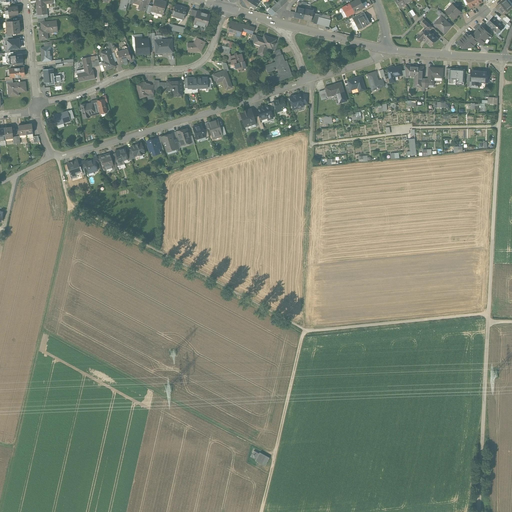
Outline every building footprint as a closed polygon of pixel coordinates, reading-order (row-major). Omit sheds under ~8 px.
[(52,0),(35,0),(37,18),(44,18),(46,18),(45,4),(52,3),(52,0)] [(133,0),(133,4),(140,6),(139,10),(144,11),(145,6),(147,0),(133,0)] [(151,12),(162,15),(166,2),(157,0),(154,0),(153,7),(151,12)] [(279,0),(271,9),(276,13),(289,0),(279,0)] [(344,11),(342,12),(345,17),(354,13),(364,8),(359,0),(357,0),(342,8),(344,11)] [(402,0),(393,0),(398,8),(405,5),(405,4),(402,0)] [(452,5),(452,4),(457,8),(459,6),(452,0),(450,3),(452,5)] [(503,2),(497,7),(503,15),(511,8),(504,1),(503,2)] [(294,17),(303,19),(305,9),(306,5),(298,2),(295,13),(294,17)] [(447,13),(454,19),(461,12),(457,8),(452,4),(452,5),(449,8),(450,9),(447,13)] [(172,15),(184,18),(187,9),(175,5),(172,15)] [(14,15),(18,14),(17,7),(8,8),(9,15),(14,15)] [(305,9),(303,19),(314,22),(315,16),(312,16),(313,11),(305,9)] [(205,28),(206,28),(210,15),(197,11),(195,17),(193,24),(201,26),(200,30),(204,31),(205,28)] [(353,21),(365,15),(363,12),(351,18),(353,21)] [(353,21),(358,30),(369,24),(365,15),(353,21)] [(326,19),(315,16),(314,22),(313,24),(328,27),(330,20),(326,19)] [(434,24),(444,34),(452,26),(445,20),(441,16),(441,17),(434,24)] [(499,23),(493,17),(487,24),(498,33),(503,27),(504,27),(499,23)] [(425,20),(420,24),(426,30),(429,32),(433,28),(425,20)] [(249,27),(230,21),(229,27),(228,27),(227,31),(235,34),(234,36),(240,38),(241,31),(247,33),(249,27)] [(45,23),(42,23),(42,29),(39,30),(40,41),(48,40),(47,33),(57,32),(57,25),(54,25),(54,22),(45,23)] [(169,24),(168,30),(176,32),(183,34),(185,28),(169,24)] [(472,36),(478,41),(482,45),(491,36),(481,26),(472,36)] [(421,33),(417,37),(417,40),(419,41),(422,41),(424,39),(426,42),(431,47),(431,46),(430,45),(437,39),(437,40),(438,39),(433,34),(432,35),(429,32),(426,30),(422,34),(421,33)] [(470,37),(466,33),(458,43),(464,48),(468,48),(467,48),(472,48),(478,41),(472,36),(471,35),(470,37)] [(10,53),(10,50),(8,50),(7,40),(13,40),(13,37),(12,37),(5,38),(4,38),(5,53),(10,53)] [(253,43),(261,46),(258,55),(264,57),(267,47),(272,48),(273,48),(275,43),(276,40),(267,37),(266,40),(256,37),(253,43)] [(142,38),(135,39),(136,55),(150,54),(149,46),(149,40),(148,40),(142,40),(142,38)] [(7,40),(8,50),(10,50),(20,49),(19,39),(13,40),(7,40)] [(155,41),(155,45),(155,54),(172,52),(172,39),(155,41)] [(197,43),(187,44),(188,52),(201,51),(205,42),(204,42),(199,39),(197,43)] [(116,47),(112,48),(114,52),(114,54),(117,53),(120,64),(123,63),(123,64),(125,65),(126,65),(127,63),(127,61),(131,60),(130,54),(129,55),(129,53),(128,50),(127,50),(126,47),(125,46),(123,47),(122,49),(123,52),(119,53),(116,47)] [(223,53),(229,54),(230,48),(222,46),(221,49),(224,50),(223,53)] [(45,47),(40,48),(42,62),(48,61),(51,61),(50,47),(45,47)] [(272,59),(275,58),(275,57),(282,55),(280,49),(275,51),(272,59)] [(103,65),(105,70),(115,67),(110,53),(109,51),(102,53),(104,62),(102,62),(103,65)] [(13,55),(9,56),(10,64),(23,63),(22,54),(13,55)] [(234,64),(235,69),(237,68),(238,72),(242,71),(242,69),(246,68),(244,61),(243,62),(241,54),(237,55),(236,54),(234,54),(234,55),(231,56),(231,60),(230,60),(231,65),(234,64)] [(270,76),(272,82),(291,76),(286,62),(284,62),(282,55),(275,57),(275,58),(276,62),(266,65),(268,71),(277,68),(279,74),(270,76)] [(97,56),(94,57),(95,61),(90,62),(92,68),(100,66),(97,56)] [(84,72),(77,73),(78,83),(95,79),(93,70),(92,70),(92,68),(90,62),(95,61),(94,57),(82,59),(84,72)] [(423,67),(409,66),(409,67),(408,75),(417,76),(416,83),(422,83),(422,79),(423,67)] [(400,67),(388,69),(390,83),(395,82),(395,77),(401,75),(402,75),(401,71),(400,67)] [(428,79),(428,85),(434,85),(434,77),(442,78),(443,68),(429,67),(428,79)] [(23,68),(10,70),(10,77),(10,78),(12,78),(23,77),(23,73),(24,73),(23,68)] [(53,69),(43,70),(44,83),(61,81),(60,76),(54,76),(53,69)] [(465,70),(450,69),(450,70),(449,78),(449,79),(458,80),(458,85),(464,86),(465,70)] [(488,71),(471,70),(471,74),(470,87),(476,87),(476,84),(479,85),(479,83),(487,83),(488,71)] [(220,73),(213,75),(216,84),(223,81),(226,90),(232,88),(226,72),(224,72),(221,74),(220,73)] [(375,72),(367,74),(371,90),(377,88),(377,89),(384,87),(382,80),(378,81),(375,72)] [(358,92),(365,90),(361,76),(347,81),(349,85),(350,90),(357,88),(358,92)] [(197,78),(187,78),(188,88),(192,88),(192,93),(198,93),(197,88),(197,78)] [(207,88),(208,88),(207,78),(197,78),(197,88),(207,88)] [(173,96),(182,96),(181,82),(174,82),(174,81),(167,81),(167,83),(167,89),(167,90),(173,90),(173,96)] [(145,82),(135,85),(140,98),(147,96),(148,98),(153,98),(153,90),(154,86),(153,86),(146,86),(145,82)] [(341,82),(325,87),(325,90),(327,97),(336,94),(339,104),(346,101),(344,92),(341,82)] [(13,84),(8,84),(9,97),(14,96),(13,93),(19,92),(26,92),(25,83),(13,84)] [(327,97),(325,90),(319,92),(321,100),(326,99),(326,97),(327,97)] [(300,94),(289,97),(290,101),(290,102),(290,104),(291,104),(293,109),(296,108),(298,108),(303,106),(302,103),(300,96),(300,94)] [(97,101),(100,113),(106,112),(104,104),(103,99),(97,101)] [(283,103),(282,100),(281,99),(274,101),(274,102),(276,109),(277,111),(278,111),(281,111),(282,109),(282,108),(285,108),(286,106),(284,103),(283,103)] [(89,116),(100,114),(100,113),(97,101),(91,102),(91,104),(92,104),(94,113),(88,115),(89,116)] [(91,104),(86,105),(86,104),(81,105),(82,112),(83,119),(89,117),(89,116),(88,115),(94,113),(92,104),(91,104)] [(265,107),(265,105),(260,107),(260,109),(257,110),(259,116),(260,119),(260,118),(266,117),(267,120),(272,118),(270,111),(269,106),(268,106),(265,107)] [(241,113),(240,113),(242,118),(245,127),(255,124),(253,118),(251,109),(241,113)] [(58,114),(53,115),(57,126),(70,121),(70,120),(67,112),(58,115),(58,114)] [(209,128),(213,139),(222,137),(221,134),(220,128),(217,120),(208,123),(209,128)] [(25,125),(26,134),(33,133),(32,125),(25,125)] [(193,127),(196,139),(205,137),(203,130),(201,125),(193,127)] [(4,128),(5,138),(13,137),(11,127),(4,128)] [(177,132),(179,137),(180,143),(184,142),(185,144),(189,143),(191,142),(189,137),(187,129),(184,130),(183,130),(182,129),(181,129),(180,131),(177,132)] [(174,143),(171,134),(170,134),(169,133),(167,134),(166,135),(162,137),(163,141),(166,151),(175,148),(176,148),(174,143)] [(155,139),(146,142),(149,151),(152,151),(152,152),(156,151),(156,149),(158,149),(158,147),(155,139)] [(415,139),(409,140),(410,151),(407,152),(407,156),(416,155),(415,139)] [(144,155),(143,150),(141,144),(141,143),(131,146),(132,149),(134,156),(137,155),(139,156),(144,155)] [(123,160),(127,159),(128,159),(126,153),(124,149),(115,151),(116,153),(118,160),(120,166),(124,164),(123,160)] [(109,153),(100,156),(102,161),(104,170),(114,167),(112,161),(109,153)] [(89,161),(85,162),(86,166),(88,173),(93,172),(94,170),(97,169),(95,164),(94,159),(93,159),(89,161)] [(75,173),(80,172),(80,171),(78,165),(77,161),(67,164),(71,178),(76,177),(75,173)] [(258,453),(254,450),(250,457),(265,465),(269,457),(259,452),(258,453)]
